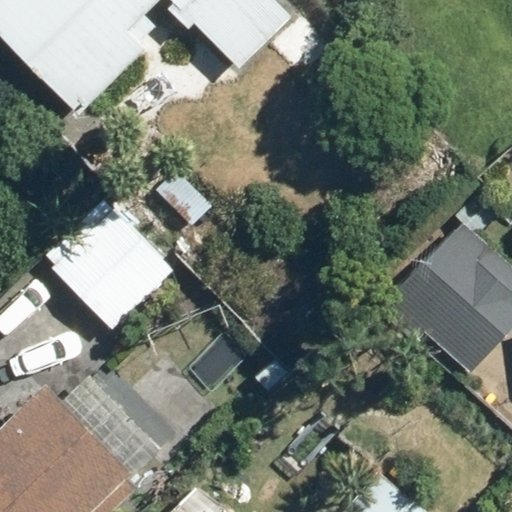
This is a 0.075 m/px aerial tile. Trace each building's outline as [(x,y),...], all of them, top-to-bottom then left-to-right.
[(0,0),(0,27),(81,109),(147,44),(141,38),(157,22),(145,11),(155,0),(173,0),(169,4),(190,25),(196,19),(241,64),(293,12),(281,0),(0,0)] [(30,149),(8,169),(51,215),(73,194),(30,149)] [(47,220),(0,169),(0,214),(25,241),(47,220)] [(175,266),(115,205),(54,264),(113,325),(175,266)] [(511,324),(511,261),(464,218),(392,298),(472,369),(511,324)] [(244,352),(202,311),(175,339),(216,380),(244,352)] [(0,511),(109,511),(138,484),(127,472),(134,465),(47,376),(0,421),(0,511)] [(431,511),(381,469),(343,511),(431,511)]
